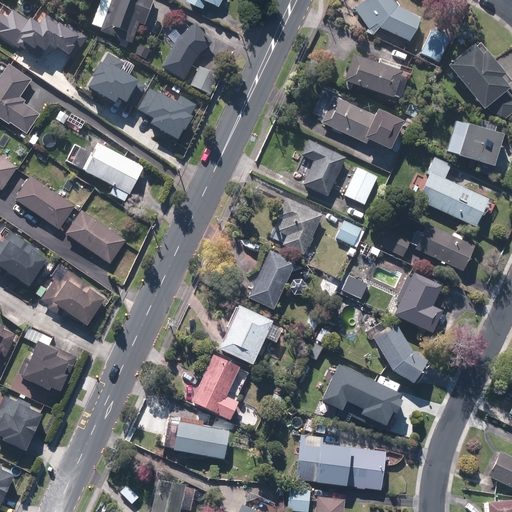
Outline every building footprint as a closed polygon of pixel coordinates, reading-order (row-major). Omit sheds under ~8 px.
[(104,31),(134,43),(141,23),(147,26),(156,0),(104,0),(95,25),(105,29),(104,31)] [(384,29),(412,42),(423,18),(401,8),(395,0),(370,0),(357,9),(371,29),(384,29)] [(165,67),(186,80),(201,55),(215,44),(198,24),(183,37),(165,67)] [(449,39),(430,31),(420,56),(439,64),(449,39)] [(474,44),(444,68),(480,112),(485,107),(499,125),(511,114),(511,101),(504,92),(510,88),(474,44)] [(138,54),(147,59),(151,51),(142,45),(138,54)] [(350,81),(394,96),(403,70),(352,53),(340,86),(348,88),(350,81)] [(147,63),(152,66),(155,59),(151,56),(147,63)] [(194,85),(212,94),(221,77),(202,68),(194,85)] [(0,121),(8,126),(25,138),(37,120),(21,108),(23,106),(17,102),(29,85),(8,71),(0,82),(0,121)] [(121,133),(149,152),(155,143),(144,136),(153,122),(136,111),(151,88),(138,80),(123,102),(125,104),(121,109),(116,106),(111,113),(127,124),(121,133)] [(92,98),(108,110),(113,104),(97,92),(92,98)] [(365,138),(389,149),(396,134),(401,136),(405,128),(400,126),(402,122),(377,110),(373,117),(330,97),(318,122),(363,143),(365,138)] [(59,117),(67,123),(70,117),(62,111),(59,117)] [(499,137),(463,126),(453,159),(489,170),(499,137)] [(301,184),(324,195),(343,156),(307,139),(299,154),(312,161),(301,184)] [(110,197),(125,205),(143,171),(99,148),(85,174),(115,190),(110,197)] [(0,187),(3,190),(19,168),(0,154),(0,187)] [(447,166),(433,160),(426,177),(414,202),(472,230),(486,201),(441,179),(447,166)] [(341,193),(360,202),(374,175),(354,166),(341,193)] [(18,200),(61,229),(77,206),(34,177),(18,200)] [(369,201),(373,204),(378,197),(374,195),(369,201)] [(287,235),(283,244),(300,252),(318,213),(286,198),(278,216),(284,218),(278,230),(287,235)] [(69,234),(112,264),(127,241),(85,211),(69,234)] [(336,237),(352,244),(360,229),(344,221),(336,237)] [(471,247),(425,226),(413,251),(459,272),(471,247)] [(378,246),(400,255),(407,240),(385,230),(378,246)] [(0,244),(0,276),(21,291),(44,257),(9,233),(0,244)] [(360,254),(367,258),(369,253),(375,256),(378,250),(365,244),(360,254)] [(354,250),(348,247),(344,254),(350,257),(354,250)] [(245,295),(269,306),(291,260),(266,248),(245,295)] [(82,328),(100,300),(92,295),(95,291),(66,272),(58,283),(53,279),(39,300),(82,328)] [(430,309),(439,288),(409,274),(390,317),(430,335),(439,313),(430,309)] [(344,289),(363,298),(370,285),(351,276),(344,289)] [(331,282),(336,286),(340,281),(335,277),(331,282)] [(214,347),(247,363),(267,320),(234,305),(214,347)] [(382,329),(369,336),(389,370),(410,383),(424,360),(409,351),(392,323),(382,329)] [(14,336),(2,330),(4,326),(0,324),(0,357),(3,359),(14,336)] [(329,332),(319,327),(312,342),(322,347),(329,332)] [(48,345),(47,347),(36,342),(28,358),(25,357),(17,375),(19,376),(18,379),(45,392),(47,389),(56,393),(64,377),(60,375),(63,367),(69,370),(74,358),(48,345)] [(215,409),(227,415),(234,400),(222,395),(236,365),(210,353),(188,399),(214,411),(215,409)] [(342,400),(386,420),(400,391),(356,370),(353,376),(345,372),(336,393),(344,397),(342,400)] [(325,392),(334,396),(336,391),(328,386),(325,392)] [(271,402),(281,408),(285,399),(276,394),(271,402)] [(39,415),(27,410),(29,406),(16,400),(15,403),(2,397),(0,401),(0,444),(21,454),(29,437),(39,415)] [(312,410),(324,414),(326,406),(315,402),(312,410)] [(329,417),(336,419),(340,407),(333,405),(329,417)] [(304,428),(310,431),(314,421),(307,419),(304,428)] [(173,450),(222,458),(226,430),(178,422),(173,450)] [(293,479),(378,490),(383,452),(322,444),(322,445),(320,445),(321,438),(299,435),(293,479)] [(511,459),(497,453),(486,478),(511,490),(511,459)] [(0,498),(11,476),(0,471),(0,467),(1,466),(0,465),(0,498)] [(146,511),(173,511),(180,483),(154,477),(146,511)] [(287,509),(308,511),(309,490),(289,488),(289,485),(283,485),(282,488),(288,489),(287,509)] [(341,511),(342,499),(315,496),(313,511),(341,511)] [(511,511),(511,504),(511,501),(483,503),(483,511),(511,511)] [(233,511),(258,511),(238,503),(233,511)]
